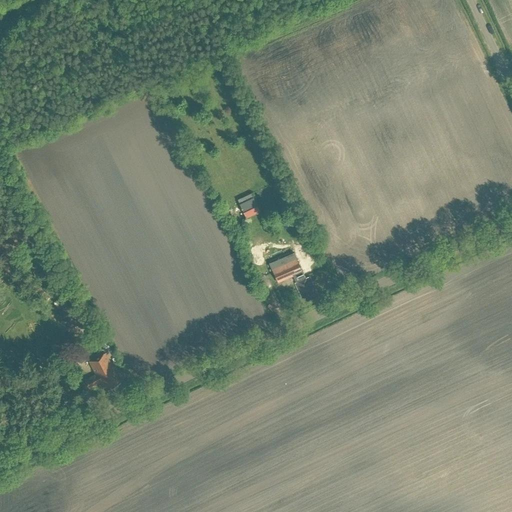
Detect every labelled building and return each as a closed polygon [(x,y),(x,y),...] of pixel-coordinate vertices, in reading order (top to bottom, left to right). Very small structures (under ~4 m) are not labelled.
[(240,205),(246,216),(260,210),(254,198),(240,205)] [(295,216),(291,218),(295,228),(299,226),(295,216)] [(280,259),(270,263),(272,269),(272,270),(278,283),(294,276),(303,272),(295,253),(286,257),(288,262),(282,265),(280,259)] [(313,256),(307,259),(310,265),(316,262),(313,256)] [(307,270),(303,272),(294,276),(297,282),(295,283),(296,285),(303,298),(305,297),(306,301),(319,296),(311,278),(307,270)] [(96,374),(85,380),(89,388),(101,382),(103,388),(106,386),(108,390),(121,383),(105,353),(97,357),(90,361),(92,366),(96,374)]
